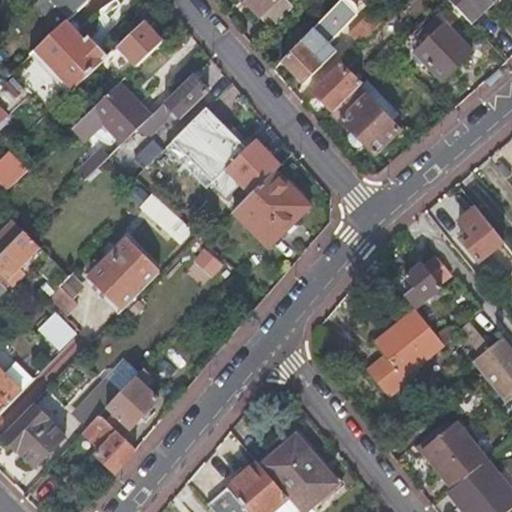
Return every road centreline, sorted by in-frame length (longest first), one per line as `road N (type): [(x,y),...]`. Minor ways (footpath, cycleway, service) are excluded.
road 1 (residential): [(184,0),(374,219)]
road 2 (residential): [(268,347),(126,511)]
road 3 (residential): [(268,347),(406,511)]
road 4 (residential): [(511,105),(374,219)]
road 5 (residential): [(374,219),(268,347)]
